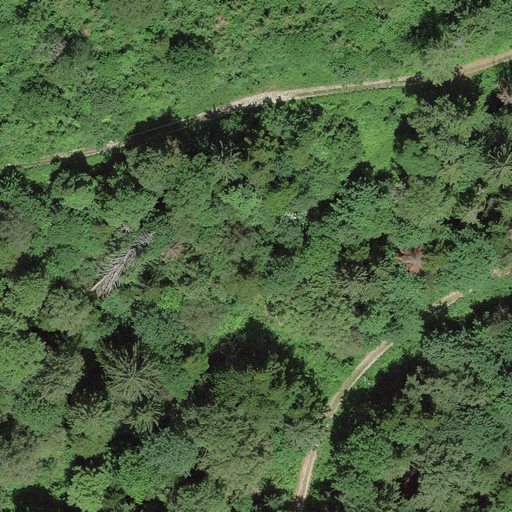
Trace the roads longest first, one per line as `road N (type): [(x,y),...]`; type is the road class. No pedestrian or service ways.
road 1 (track): [(511,61),(439,81),(253,101),(0,168)]
road 2 (track): [(298,511),(335,402),(362,367),(415,322),(511,273)]
